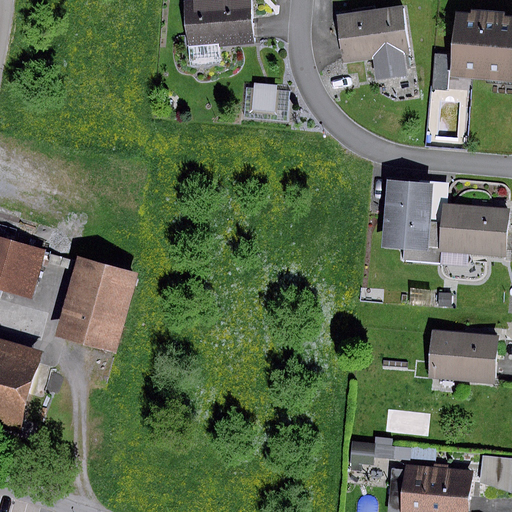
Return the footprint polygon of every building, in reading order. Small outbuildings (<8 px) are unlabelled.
[(191,0),(192,3),(183,4),(186,45),(251,41),(248,0),(191,0)] [(407,51),(400,8),(336,17),(343,62),(375,57),(378,77),(402,73),(398,52),(407,51)] [(471,13),(455,11),(450,78),(511,82),(511,16),(504,16),(504,12),(471,10),(471,13)] [(435,54),(432,89),(446,90),(449,55),(435,54)] [(276,86),(253,83),(250,111),(273,114),(276,86)] [(430,184),(387,181),(381,247),(403,249),(402,260),(437,263),(438,251),(440,223),(427,222),(430,184)] [(507,212),(442,206),(440,223),(438,251),(503,257),(507,212)] [(44,252),(0,239),(0,288),(31,298),(44,252)] [(136,274),(78,257),(55,336),(114,353),(136,274)] [(451,294),(439,294),(439,308),(452,308),(451,294)] [(490,385),(495,338),(433,330),(427,378),(490,385)] [(52,355),(0,340),(0,420),(31,429),(52,355)] [(412,448),(352,442),(350,465),(351,465),(351,470),(361,471),(362,464),(373,465),(374,457),(410,460),(412,448)] [(511,487),(511,459),(482,457),(480,483),(511,494),(511,487)] [(433,467),(404,465),(404,471),(392,470),(388,511),(465,511),(469,471),(447,469),(448,465),(433,464),(433,467)]
